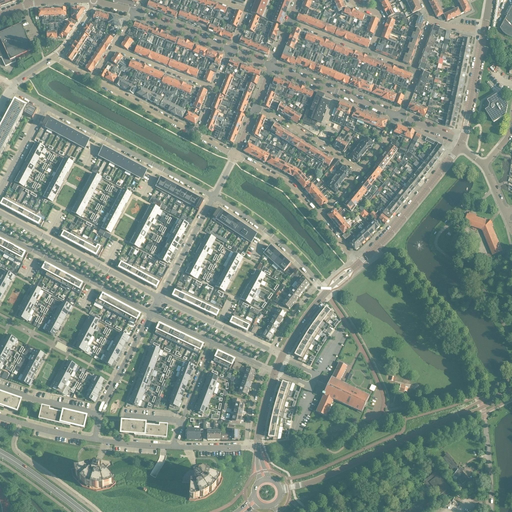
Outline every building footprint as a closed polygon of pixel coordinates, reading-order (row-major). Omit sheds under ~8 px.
[(155,0),(149,0),(148,3),(147,4),(146,6),(147,7),(151,9),(155,1),(155,0)] [(159,4),(156,11),(161,13),(166,0),(163,0),(162,5),(159,4)] [(202,0),(197,0),(194,9),(195,9),(197,10),(198,11),(199,9),(197,8),(198,3),(201,4),(202,0)] [(256,0),(251,13),(263,18),(263,17),(262,17),(263,13),(265,14),(266,10),(264,10),(266,6),(267,7),(269,3),(267,3),(268,0),(278,0),(280,1),(279,4),(275,3),(275,4),(278,6),(277,9),(273,8),(272,10),(276,11),(275,15),(271,13),(270,15),(274,17),(272,21),(281,25),(290,0),(256,0)] [(394,0),(388,0),(381,4),(383,8),(383,9),(389,5),(388,3),(394,0)] [(213,1),(210,8),(208,15),(211,16),(212,14),(211,14),(213,9),(215,10),(218,3),(213,1)] [(345,7),(343,2),(336,6),(338,12),(341,11),(344,9),(343,8),(345,7)] [(169,8),(166,15),(171,17),(176,4),(174,3),(171,9),(169,8)] [(421,9),(418,4),(410,8),(412,13),(421,9)] [(300,13),(299,13),(296,20),(301,22),(307,8),(302,6),(301,9),(302,9),(300,13)] [(181,10),(178,17),(183,19),(187,8),(185,7),(184,11),(181,10)] [(232,9),(228,7),(226,12),(228,13),(233,15),(240,18),(242,13),(235,10),(235,12),(231,11),(232,9)] [(511,7),(501,29),(502,31),(505,34),(508,36),(511,37),(511,7)] [(72,18),(70,20),(74,23),(76,23),(77,21),(85,9),(84,8),(80,8),(74,8),(71,8),(71,17),(72,18)] [(350,10),(346,8),(344,12),(343,11),(342,12),(341,15),(347,17),(348,16),(350,10)] [(44,9),(35,9),(35,15),(39,15),(39,16),(42,16),(42,20),(44,20),(44,9)] [(193,15),(190,14),(188,21),(192,23),(197,10),(195,9),(194,10),(195,11),(193,15)] [(348,22),(347,22),(346,21),(345,23),(347,24),(350,25),(355,11),(351,9),(350,10),(348,16),(350,17),(348,22)] [(394,13),(393,9),(392,10),(385,13),(386,13),(388,17),(391,16),(392,17),(393,17),(394,16),(398,16),(398,13),(394,13)] [(93,22),(90,20),(88,23),(94,27),(95,29),(97,24),(100,12),(96,10),(95,14),(94,13),(93,18),(95,19),(94,23),(93,22)] [(440,10),(434,13),(437,17),(438,17),(439,19),(441,20),(443,15),(440,10)] [(311,18),(309,17),(306,24),(310,26),(316,12),(314,11),(311,18)] [(355,11),(350,25),(352,26),(354,19),(357,20),(360,13),(355,11)] [(105,13),(100,12),(97,24),(101,25),(105,13)] [(319,13),(316,12),(310,26),(315,28),(318,20),(315,19),(316,16),(317,16),(319,13)] [(412,20),(411,23),(423,27),(425,22),(423,21),(424,18),(423,18),(419,12),(414,14),(416,17),(418,16),(419,16),(417,22),(412,20)] [(105,13),(101,25),(100,30),(105,32),(106,27),(104,26),(105,21),(107,22),(110,14),(105,13)] [(360,21),(358,26),(356,25),(355,27),(359,29),(360,26),(360,25),(361,25),(361,24),(363,19),(365,15),(360,13),(357,20),(360,21)] [(448,13),(443,15),(441,20),(444,21),(446,20),(447,21),(451,19),(448,13)] [(111,15),(108,23),(115,25),(117,17),(115,16),(114,15),(112,14),(111,15)] [(203,18),(200,17),(197,24),(202,26),(206,15),(204,14),(203,18)] [(334,19),(336,20),(343,23),(344,20),(341,19),(339,17),(340,16),(339,14),(339,15),(338,15),(334,19)] [(212,17),(206,15),(202,26),(207,28),(209,21),(210,21),(212,17)] [(265,20),(252,15),(250,20),(257,23),(258,20),(261,21),(260,24),(263,25),(265,20)] [(365,15),(363,19),(377,25),(379,20),(372,17),(370,20),(366,18),(367,15),(365,15)] [(325,16),(324,18),(320,29),(321,30),(324,31),(327,24),(325,23),(326,19),(329,20),(330,17),(325,16)] [(119,17),(117,17),(115,25),(121,28),(121,27),(123,22),(124,20),(124,19),(123,19),(123,17),(121,17),(119,17)] [(318,20),(315,28),(320,29),(324,18),(322,17),(320,21),(318,20)] [(330,25),(327,24),(324,31),(327,32),(329,33),(334,19),(332,18),(330,25)] [(213,33),(218,20),(216,19),(214,22),(213,25),(210,24),(207,31),(213,33)] [(377,25),(363,19),(361,24),(363,25),(364,22),(368,24),(367,27),(375,30),(377,25)] [(63,21),(61,22),(60,22),(72,30),(75,25),(73,24),(74,23),(70,20),(69,22),(68,21),(66,23),(63,21)] [(257,23),(250,20),(248,25),(262,30),(263,26),(261,25),(261,26),(256,25),(257,23)] [(135,30),(133,33),(129,32),(128,35),(135,37),(136,35),(137,33),(137,31),(140,23),(136,21),(134,22),(133,25),(134,25),(132,29),(135,30)] [(266,21),(264,25),(268,27),(278,31),(280,26),(273,23),(272,26),(266,24),(267,21),(266,21)] [(57,23),(56,24),(57,26),(58,27),(60,25),(64,27),(62,29),(69,34),(72,30),(60,22),(59,23),(57,23)] [(88,23),(85,27),(97,35),(97,36),(98,35),(99,33),(100,32),(98,30),(96,32),(92,30),(94,27),(88,23)] [(338,28),(335,35),(340,37),(345,23),(343,23),(340,29),(338,28)] [(393,26),(386,23),(384,28),(402,34),(402,35),(404,36),(404,34),(406,35),(407,34),(403,32),(403,33),(392,29),(393,26)] [(423,27),(411,23),(410,23),(409,25),(417,28),(416,31),(421,33),(423,27)] [(0,57),(1,57),(5,66),(16,62),(15,59),(33,50),(21,24),(10,29),(8,26),(0,29),(0,57)] [(223,29),(220,28),(217,35),(222,37),(225,30),(227,25),(225,24),(223,29)] [(114,27),(113,31),(111,36),(114,38),(121,28),(115,25),(114,27)] [(145,25),(140,38),(142,39),(144,33),(147,34),(150,27),(145,25)] [(227,31),(225,30),(222,37),(227,39),(229,32),(230,31),(232,27),(228,25),(227,27),(229,27),(227,31)] [(248,25),(247,30),(254,32),(255,30),(259,32),(258,35),(259,35),(259,34),(259,35),(259,34),(261,32),(262,30),(248,25)] [(263,25),(263,26),(262,30),(269,33),(276,36),(278,31),(268,27),(264,25),(263,25)] [(432,25),(430,31),(441,34),(444,35),(445,33),(439,31),(440,28),(432,25)] [(349,33),(347,32),(344,39),(347,40),(349,41),(354,27),(352,26),(349,33)] [(97,35),(85,27),(82,32),(88,36),(90,33),(93,36),(92,38),(94,39),(95,37),(97,35)] [(355,27),(354,27),(349,41),(353,43),(356,36),(354,35),(356,30),(358,31),(359,29),(355,27)] [(154,28),(149,42),(149,43),(151,44),(154,37),(156,38),(159,30),(154,28)] [(293,28),(291,32),(304,38),(305,36),(299,33),(300,30),(293,28)] [(402,34),(384,28),(382,32),(390,35),(391,33),(401,37),(402,35),(402,34)] [(62,29),(59,35),(62,38),(63,36),(66,38),(69,34),(62,29)] [(359,29),(358,31),(356,36),(353,43),(358,45),(361,38),(358,36),(360,31),(363,32),(364,31),(359,29)] [(244,38),(242,37),(239,44),(244,46),(249,32),(244,30),(243,33),(245,34),(244,38)] [(262,30),(261,32),(268,35),(267,38),(274,40),(276,36),(269,33),(262,30)] [(361,38),(358,45),(363,46),(368,33),(364,31),(363,32),(366,33),(363,38),(361,38)] [(441,34),(430,31),(429,36),(437,39),(438,36),(443,38),(444,35),(441,34)] [(93,40),(82,32),(79,37),(86,41),(87,39),(92,42),(93,40)] [(164,32),(158,47),(160,48),(163,40),(165,41),(168,34),(164,32)] [(394,42),(397,44),(398,44),(399,42),(389,38),(390,35),(382,32),(381,37),(394,42)] [(99,33),(98,35),(110,43),(113,39),(107,35),(105,37),(99,33)] [(368,33),(363,46),(368,48),(370,41),(368,40),(370,35),(372,37),(373,34),(368,33)] [(168,34),(165,41),(168,42),(166,47),(165,46),(164,49),(166,50),(167,51),(173,36),(168,34)] [(251,40),(248,47),(253,49),(259,35),(258,35),(257,34),(254,41),(251,40)] [(259,34),(259,35),(253,49),(258,51),(261,44),(258,43),(261,35),(259,34),(259,35),(259,34)] [(409,34),(408,37),(411,38),(410,41),(417,43),(419,38),(409,34)] [(98,35),(97,36),(95,39),(97,41),(99,38),(103,41),(101,43),(108,47),(109,45),(110,43),(98,35)] [(128,35),(124,41),(133,48),(134,48),(136,49),(137,47),(134,46),(131,44),(135,38),(128,35)] [(317,37),(312,35),(306,49),(311,51),(312,49),(309,48),(311,43),(314,44),(317,37)] [(178,38),(173,36),(167,51),(168,51),(169,51),(172,44),(175,45),(178,38)] [(437,39),(429,36),(427,41),(435,44),(437,45),(438,42),(436,42),(437,39)] [(86,41),(79,37),(76,41),(83,45),(86,41)] [(297,40),(289,37),(288,40),(288,42),(302,48),(302,47),(302,45),(296,43),(297,40)] [(313,50),(313,52),(315,53),(316,53),(321,39),(317,37),(314,44),(316,45),(314,51),(313,50)] [(184,40),(180,38),(176,48),(175,48),(173,52),(176,54),(178,49),(179,47),(182,48),(185,40),(184,40)] [(263,45),(261,44),(258,51),(263,53),(266,45),(268,39),(266,38),(263,45)] [(137,47),(136,49),(134,53),(139,55),(142,48),(139,47),(141,42),(144,43),(144,41),(140,39),(138,43),(137,47)] [(266,45),(263,53),(267,55),(269,54),(270,52),(269,51),(270,47),(271,48),(274,41),(268,39),(266,45)] [(323,39),(321,39),(316,53),(320,55),(321,53),(319,51),(321,47),(323,48),(326,41),(323,39)] [(380,47),(377,46),(375,51),(380,53),(385,43),(386,41),(383,40),(380,47)] [(83,45),(76,41),(73,45),(80,49),(81,47),(83,48),(84,46),(83,45)] [(124,41),(121,46),(127,50),(129,47),(132,49),(133,50),(134,48),(133,48),(124,41)] [(324,54),(321,53),(320,55),(321,55),(323,56),(325,57),(331,42),(329,42),(326,41),(323,48),(326,49),(324,54)] [(108,47),(101,43),(99,46),(93,42),(92,43),(105,52),(106,50),(108,47)] [(142,48),(139,55),(144,57),(149,43),(147,42),(144,49),(142,48)] [(190,42),(189,42),(184,57),(186,57),(189,50),(191,52),(194,44),(190,42)] [(331,42),(325,57),(328,58),(331,59),(332,57),(328,55),(330,50),(333,52),(335,44),(331,42)] [(388,50),(386,55),(391,58),(397,44),(394,42),(390,52),(388,50)] [(105,52),(92,43),(89,48),(92,49),(93,47),(97,49),(96,51),(102,56),(105,52)] [(416,48),(400,43),(399,44),(400,46),(407,49),(406,51),(407,52),(409,52),(414,54),(416,48)] [(188,58),(187,60),(188,60),(189,61),(189,59),(192,60),(194,54),(198,55),(202,47),(196,45),(194,44),(191,52),(189,59),(188,58)] [(73,45),(71,49),(77,53),(79,54),(80,52),(79,51),(80,49),(73,45)] [(154,53),(151,52),(148,59),(151,60),(153,61),(158,47),(156,46),(154,45),(153,48),(155,49),(154,53)] [(332,57),(331,59),(333,60),(336,61),(341,46),(336,45),(334,52),(336,53),(334,58),(332,57)] [(346,48),(341,46),(336,61),(340,62),(340,63),(341,60),(339,59),(340,55),(343,56),(346,48)] [(160,48),(158,47),(153,61),(157,62),(160,56),(158,54),(159,50),(162,51),(163,49),(160,48)] [(207,49),(202,47),(198,55),(204,58),(207,49)] [(293,50),(286,47),(281,59),(281,60),(281,61),(284,62),(290,64),(292,57),(295,50),(293,50)] [(300,52),(299,52),(295,64),(297,65),(299,66),(299,65),(300,66),(302,58),(300,57),(304,48),(302,47),(302,48),(301,49),(300,52)] [(430,48),(425,47),(423,52),(431,55),(433,56),(434,56),(436,56),(437,54),(431,52),(432,49),(430,48)] [(71,49),(68,53),(75,57),(77,53),(71,49)] [(302,58),(300,66),(302,67),(304,67),(311,51),(306,49),(305,52),(307,52),(307,53),(305,59),(302,58)] [(88,50),(87,52),(99,60),(102,56),(96,51),(94,54),(88,50)] [(163,57),(160,56),(157,62),(162,64),(168,51),(167,51),(166,50),(163,57)] [(203,64),(202,66),(201,68),(204,69),(208,58),(210,59),(213,52),(208,50),(204,60),(203,64)] [(350,50),(345,64),(347,65),(350,58),(352,59),(355,52),(352,51),(350,50)] [(169,51),(168,51),(162,64),(167,66),(170,59),(167,58),(169,54),(172,56),(173,53),(169,52),(169,51)] [(295,58),(292,57),(290,64),(294,66),(295,64),(299,52),(297,51),(295,58)] [(311,51),(304,67),(306,68),(307,69),(308,69),(309,69),(312,62),(309,61),(313,52),(311,51)] [(457,52),(451,51),(451,53),(460,55),(459,58),(468,59),(469,54),(457,52)] [(87,52),(86,53),(85,54),(86,55),(87,54),(92,58),(90,60),(97,64),(98,62),(98,61),(99,60),(87,52)] [(213,52),(210,59),(210,60),(213,61),(211,66),(210,66),(209,69),(216,72),(211,70),(218,54),(213,52)] [(75,57),(68,53),(65,57),(77,65),(80,61),(77,59),(76,61),(73,59),(75,57)] [(116,53),(113,57),(128,67),(129,65),(121,59),(123,57),(116,53)] [(314,63),(312,62),(309,69),(309,70),(311,71),(311,70),(312,70),(314,71),(318,60),(319,60),(321,55),(320,55),(316,53),(315,53),(315,54),(318,55),(314,63)] [(176,54),(173,61),(171,60),(168,67),(173,68),(178,54),(176,54)] [(223,56),(218,54),(211,70),(216,72),(223,56)] [(360,54),(354,68),(356,69),(359,62),(362,63),(365,56),(360,54)] [(412,59),(399,55),(398,57),(401,58),(401,57),(403,58),(402,59),(403,60),(402,62),(410,65),(412,59)] [(83,57),(83,59),(81,60),(94,68),(95,67),(97,64),(90,60),(88,62),(84,60),(86,57),(84,56),(83,57)] [(180,63),(177,70),(182,72),(186,62),(187,60),(188,58),(186,57),(184,57),(183,56),(182,59),(184,60),(183,64),(180,63)] [(365,56),(362,63),(364,64),(363,67),(360,66),(359,70),(364,72),(369,57),(367,57),(365,56)] [(113,57),(110,61),(117,66),(118,63),(125,67),(125,68),(125,70),(127,71),(128,67),(113,57)] [(374,59),(369,57),(364,72),(366,73),(367,71),(366,70),(368,66),(371,67),(374,59)] [(421,57),(419,62),(429,66),(430,66),(436,68),(437,66),(429,64),(430,63),(425,62),(426,59),(421,57)] [(322,66),(319,74),(320,74),(321,75),(322,75),(323,75),(324,75),(331,59),(328,58),(325,67),(322,66)] [(229,70),(226,69),(225,73),(230,75),(235,61),(233,60),(233,59),(231,59),(230,59),(228,66),(230,67),(229,70)] [(331,59),(324,75),(326,76),(327,77),(328,77),(329,77),(332,70),(329,69),(333,60),(331,59)] [(374,59),(371,67),(373,68),(371,73),(369,71),(368,73),(373,75),(378,61),(374,59)] [(94,68),(81,60),(79,64),(82,67),(83,64),(86,66),(85,68),(91,73),(94,68)] [(127,71),(125,70),(124,72),(126,73),(126,72),(128,73),(130,69),(133,70),(136,62),(131,60),(129,65),(128,67),(127,71)] [(237,62),(235,61),(230,75),(235,77),(237,74),(233,73),(234,69),(237,70),(240,63),(239,63),(239,62),(238,61),(237,62)] [(383,63),(378,61),(373,75),(378,77),(379,74),(376,73),(378,69),(380,70),(383,63)] [(452,61),(450,61),(450,63),(458,65),(457,67),(466,69),(467,64),(452,61)] [(105,71),(103,69),(99,76),(104,79),(108,72),(112,64),(108,62),(106,65),(108,66),(107,68),(105,71)] [(196,64),(195,66),(191,76),(192,76),(196,78),(198,73),(199,71),(196,70),(199,64),(202,66),(203,64),(200,63),(197,62),(196,64)] [(338,68),(333,79),(338,81),(341,74),(338,73),(342,63),(340,63),(340,62),(338,68)] [(429,66),(419,62),(417,68),(423,70),(424,71),(425,68),(429,69),(435,71),(436,68),(430,66),(429,66)] [(238,70),(237,74),(235,77),(241,79),(247,65),(242,63),(239,70),(238,70)] [(380,75),(379,74),(378,77),(383,79),(389,65),(384,63),(381,71),(384,72),(382,77),(380,76),(380,75)] [(136,75),(135,78),(138,80),(139,81),(140,78),(138,77),(139,73),(142,74),(145,66),(142,65),(140,64),(136,75)] [(189,67),(187,74),(191,76),(195,66),(193,65),(192,68),(189,67)] [(247,65),(241,79),(244,80),(246,73),(249,74),(252,67),(247,65)] [(341,74),(338,81),(340,82),(343,83),(345,76),(343,75),(346,66),(344,65),(341,74)] [(389,65),(383,79),(385,80),(388,73),(391,75),(394,67),(391,66),(389,65)] [(110,73),(108,72),(104,79),(109,81),(116,67),(114,66),(110,73)] [(140,78),(139,81),(140,81),(142,81),(144,82),(150,68),(148,67),(145,66),(142,74),(145,75),(143,79),(140,78)] [(116,67),(109,81),(113,84),(117,77),(114,75),(118,68),(116,67)] [(348,77),(345,76),(343,83),(345,84),(347,85),(354,69),(349,67),(348,69),(351,70),(348,77)] [(391,81),(389,80),(388,81),(393,83),(398,69),(396,68),(394,67),(391,75),(393,76),(391,81)] [(150,68),(144,82),(145,82),(148,84),(149,84),(150,82),(147,81),(149,76),(151,77),(154,70),(150,68)] [(334,71),(332,70),(329,77),(330,78),(331,78),(333,79),(338,68),(335,68),(334,71)] [(262,71),(256,69),(251,83),(256,85),(262,71)] [(403,71),(398,69),(393,83),(397,85),(398,82),(396,81),(397,77),(400,78),(403,71)] [(150,82),(149,84),(150,85),(153,86),(159,72),(154,70),(151,77),(154,78),(152,83),(150,82)] [(199,70),(199,71),(198,73),(212,78),(214,73),(207,71),(205,73),(200,71),(201,70),(199,70)] [(449,71),(446,70),(445,72),(456,75),(455,77),(464,79),(465,74),(453,72),(449,71)] [(359,74),(354,87),(357,88),(357,89),(358,89),(359,89),(363,81),(359,80),(362,72),(360,71),(359,74)] [(423,71),(422,71),(420,77),(428,80),(433,81),(434,78),(429,77),(430,74),(423,71)] [(126,73),(124,72),(121,78),(119,77),(115,85),(119,87),(126,74),(126,73)] [(159,72),(153,86),(155,87),(157,88),(158,88),(159,87),(156,86),(157,83),(158,80),(161,81),(164,74),(159,72)] [(212,78),(198,73),(196,78),(198,78),(199,76),(204,77),(203,80),(210,83),(212,78)] [(352,77),(348,85),(349,85),(349,86),(351,86),(354,87),(359,74),(357,73),(355,79),(352,77)] [(412,75),(408,73),(402,87),(407,89),(408,86),(405,85),(407,81),(410,82),(412,75)] [(126,74),(119,87),(123,89),(127,82),(125,80),(128,75),(126,74)] [(233,77),(226,74),(224,79),(231,82),(234,83),(238,84),(239,82),(232,79),(233,77)] [(162,88),(159,87),(158,88),(159,89),(161,90),(163,91),(164,91),(165,88),(169,78),(164,76),(161,83),(164,85),(162,88)] [(277,85),(280,78),(274,76),(268,91),(274,94),(277,85)] [(371,76),(368,83),(365,91),(368,92),(369,93),(370,92),(371,93),(374,85),(371,84),(374,77),(371,76)] [(127,82),(123,89),(127,91),(135,78),(133,77),(130,83),(127,82)] [(428,80),(420,77),(418,82),(425,85),(426,82),(429,83),(429,82),(433,83),(433,81),(428,80)] [(135,78),(127,91),(133,94),(137,87),(133,85),(135,82),(137,83),(138,80),(135,78)] [(165,88),(164,91),(167,92),(168,93),(169,91),(166,90),(168,86),(171,87),(173,80),(169,78),(165,88)] [(277,85),(280,86),(276,95),(279,95),(279,94),(284,80),(280,78),(277,85)] [(382,83),(377,95),(380,96),(380,98),(382,98),(385,90),(382,89),(385,80),(383,79),(382,83)] [(172,92),(169,91),(168,93),(172,95),(173,95),(178,82),(173,80),(171,87),(173,88),(172,92)] [(241,80),(240,85),(252,90),(254,85),(247,83),(246,85),(242,83),(243,81),(241,80)] [(284,80),(279,94),(284,96),(285,93),(282,92),(284,88),(287,89),(289,82),(284,80)] [(451,82),(447,80),(446,84),(454,85),(453,87),(462,89),(463,84),(451,82)] [(368,83),(363,81),(359,89),(362,90),(363,90),(365,91),(368,83)] [(140,87),(136,94),(141,96),(148,84),(145,82),(144,84),(145,85),(143,88),(140,87)] [(178,82),(173,95),(174,96),(175,96),(176,93),(177,90),(180,91),(183,83),(180,82),(178,82)] [(377,95),(382,83),(380,82),(378,87),(375,86),(372,93),(373,94),(374,95),(375,94),(377,95)] [(418,82),(416,87),(424,90),(426,91),(429,92),(431,93),(432,90),(425,87),(425,85),(418,82)] [(149,84),(148,84),(141,96),(143,97),(142,97),(145,99),(149,92),(146,90),(150,85),(149,84)] [(223,84),(221,89),(234,94),(235,92),(229,89),(230,87),(223,84)] [(300,86),(295,84),(290,98),(292,99),(294,92),(297,93),(300,86)] [(187,85),(182,99),(185,101),(186,101),(187,99),(188,97),(185,96),(186,94),(189,95),(190,92),(191,90),(192,88),(192,87),(187,85)] [(252,90),(240,85),(238,90),(240,91),(241,88),(245,90),(244,92),(250,95),(252,90)] [(192,88),(191,90),(205,96),(207,91),(200,88),(199,91),(195,89),(196,86),(194,86),(193,88),(192,88)] [(300,86),(297,93),(299,94),(296,102),(299,103),(302,95),(301,95),(304,88),(300,86)] [(401,86),(394,103),(400,106),(404,96),(400,95),(402,90),(406,91),(407,89),(402,87),(401,86)] [(149,92),(145,99),(148,100),(150,101),(153,94),(157,88),(155,87),(151,93),(149,92)] [(416,87),(414,92),(419,94),(422,96),(423,93),(425,93),(426,92),(428,93),(429,92),(426,91),(424,90),(416,87)] [(153,94),(150,101),(154,103),(161,90),(159,89),(156,95),(153,94)] [(221,89),(219,93),(226,96),(227,94),(232,96),(231,97),(233,98),(233,97),(234,94),(221,89)] [(161,90),(154,103),(159,106),(162,99),(160,97),(163,91),(161,90)] [(205,96),(191,90),(190,92),(197,95),(196,97),(203,100),(204,97),(205,96)] [(309,90),(304,104),(309,106),(309,104),(307,103),(308,98),(311,99),(314,92),(309,90)] [(385,90),(382,98),(383,99),(384,100),(385,99),(388,100),(391,93),(391,92),(385,90)] [(274,94),(268,91),(266,96),(273,99),(276,101),(276,100),(281,102),(282,100),(274,97),(275,94),(274,94)] [(168,93),(167,92),(165,95),(168,96),(166,101),(163,100),(160,106),(164,109),(172,95),(168,93)] [(308,107),(302,122),(314,127),(316,121),(321,123),(329,103),(323,100),(323,99),(322,99),(324,95),(318,93),(313,104),(311,103),(309,107),(308,107)] [(391,93),(388,100),(388,101),(388,100),(390,101),(391,102),(392,102),(393,102),(396,95),(391,93)] [(500,93),(488,101),(490,103),(488,104),(488,107),(489,109),(486,111),(494,122),(506,115),(508,105),(500,93)] [(224,96),(217,94),(215,98),(222,101),(230,105),(231,102),(222,99),(224,96)] [(234,94),(233,97),(234,97),(234,96),(241,99),(240,102),(247,104),(249,100),(234,94)] [(172,95),(164,109),(169,111),(172,104),(170,103),(174,96),(173,95),(172,95)] [(189,95),(188,97),(187,99),(201,105),(203,100),(196,97),(195,100),(190,98),(191,96),(189,95)] [(266,96),(264,101),(278,106),(279,104),(272,102),(273,99),(266,96)] [(176,97),(172,104),(169,111),(170,112),(173,114),(177,106),(174,105),(178,98),(176,97)] [(222,101),(215,98),(213,103),(220,106),(221,104),(227,106),(229,107),(230,105),(222,101)] [(179,108),(177,106),(173,114),(176,115),(177,116),(185,101),(182,99),(181,101),(182,102),(179,108)] [(201,105),(187,99),(186,101),(188,102),(193,104),(192,107),(199,110),(201,105)] [(28,105),(27,106),(15,100),(13,102),(11,107),(12,107),(11,110),(10,109),(7,113),(9,114),(8,116),(6,115),(4,120),(6,120),(4,123),(3,122),(0,126),(2,127),(1,129),(0,128),(0,152),(2,150),(21,112),(32,118),(37,110),(28,105)] [(186,101),(185,101),(177,116),(178,116),(182,118),(186,111),(183,110),(186,104),(187,104),(188,102),(186,101)] [(278,106),(264,101),(262,106),(269,108),(270,106),(275,108),(274,110),(276,111),(278,106)] [(416,103),(411,101),(407,109),(410,110),(410,111),(412,112),(413,112),(416,103)] [(340,102),(335,115),(334,115),(332,121),(339,124),(346,104),(340,102)] [(220,106),(213,103),(211,108),(218,111),(219,108),(225,110),(227,112),(228,109),(225,108),(220,106)] [(245,109),(232,103),(231,106),(237,108),(236,111),(243,114),(245,109)] [(287,106),(286,105),(283,104),(283,105),(281,103),(277,112),(282,114),(287,106)] [(416,103),(413,112),(414,113),(415,114),(416,113),(418,114),(422,105),(416,103)] [(347,104),(346,104),(339,124),(344,127),(346,128),(348,123),(345,121),(348,115),(349,115),(352,107),(352,106),(352,107),(346,104),(347,104)] [(422,105),(418,114),(419,115),(420,115),(424,117),(428,108),(422,105)] [(287,106),(282,114),(284,115),(287,117),(292,109),(289,107),(287,106)] [(361,110),(355,108),(352,118),(358,120),(362,110),(361,110)] [(295,111),(292,109),(287,117),(292,120),(297,112),(295,111)] [(445,111),(439,109),(438,112),(448,114),(447,116),(456,118),(457,113),(445,111)] [(219,113),(212,110),(210,115),(224,120),(225,118),(218,115),(219,113)] [(362,110),(358,120),(357,122),(363,124),(364,122),(367,113),(362,110)] [(188,112),(184,119),(189,122),(193,115),(188,112)] [(228,112),(227,114),(243,120),(245,115),(238,113),(237,115),(228,112)] [(300,114),(297,112),(292,120),(293,120),(293,121),(297,124),(301,116),(300,115),(300,114)] [(367,113),(364,122),(370,125),(373,116),(372,115),(371,114),(370,115),(367,113)] [(243,120),(227,114),(227,116),(235,119),(234,122),(241,125),(243,120)] [(199,117),(193,115),(189,122),(195,125),(196,122),(197,121),(199,117)] [(224,120),(210,115),(209,119),(215,122),(216,120),(222,122),(221,124),(222,125),(223,123),(224,121),(224,120)] [(259,115),(257,120),(271,125),(272,123),(265,120),(266,118),(259,115)] [(374,116),(373,116),(370,125),(376,127),(380,117),(379,117),(378,118),(377,117),(376,116),(375,116),(374,116)] [(42,126),(47,129),(52,121),(50,120),(50,119),(47,117),(42,126)] [(380,117),(376,127),(376,128),(383,131),(386,124),(385,124),(387,121),(386,120),(380,118),(380,117)] [(215,122),(209,119),(207,124),(220,129),(221,128),(214,125),(215,122)] [(271,125),(257,120),(255,124),(262,127),(263,125),(269,127),(268,129),(270,130),(272,126),(271,125)] [(52,121),(47,129),(53,131),(57,123),(54,121),(54,122),(52,121)] [(233,125),(224,121),(223,123),(239,129),(241,125),(234,122),(233,125)] [(274,121),(272,126),(270,130),(271,131),(270,131),(272,132),(271,134),(275,136),(280,128),(281,126),(275,123),(276,122),(274,121)] [(57,123),(53,131),(58,134),(62,126),(59,124),(57,123)] [(222,125),(222,127),(223,127),(225,128),(225,127),(231,129),(230,131),(237,134),(239,129),(223,123),(222,125)] [(255,124),(253,129),(267,135),(268,135),(269,133),(261,130),(262,127),(255,124)] [(393,132),(393,135),(398,137),(399,135),(402,127),(397,124),(393,132)] [(62,126),(58,134),(63,137),(65,134),(68,129),(64,127),(62,126),(63,126),(62,126)] [(402,127),(399,135),(403,136),(400,142),(403,143),(405,137),(408,129),(403,127),(402,127)] [(222,128),(221,131),(220,133),(235,139),(237,134),(230,131),(229,134),(223,131),(224,129),(222,128)] [(275,136),(273,139),(275,140),(277,136),(281,138),(285,131),(284,131),(284,130),(283,129),(282,129),(280,128),(275,136)] [(65,134),(63,137),(68,140),(71,134),(73,131),(70,130),(69,130),(68,129),(65,134)] [(414,131),(408,129),(405,137),(411,139),(414,131)] [(71,134),(68,140),(74,143),(78,134),(75,132),(75,133),(73,132),(73,131),(71,134)] [(285,131),(281,138),(283,140),(282,142),(284,144),(290,134),(288,133),(288,132),(286,131),(285,131)] [(220,133),(218,138),(221,139),(222,136),(228,138),(227,141),(233,143),(235,139),(220,133)] [(341,140),(337,138),(333,145),(334,146),(334,147),(335,147),(336,147),(338,148),(343,142),(347,134),(345,133),(341,140)] [(74,143),(79,145),(83,137),(80,135),(80,136),(78,135),(78,134),(74,143)] [(290,134),(284,144),(281,149),(283,150),(288,143),(291,144),(295,138),(295,137),(294,136),(293,136),(292,136),(290,134)] [(360,141),(357,138),(354,136),(353,138),(354,139),(360,144),(357,147),(365,153),(367,150),(366,149),(368,147),(362,143),(360,141)] [(83,137),(79,145),(84,148),(89,140),(85,138),(83,137),(84,137),(83,137)] [(343,142),(338,148),(339,149),(339,150),(340,151),(341,150),(342,151),(342,152),(343,152),(352,138),(349,137),(345,143),(343,142)] [(430,139),(427,137),(425,140),(433,145),(434,144),(435,144),(437,146),(435,148),(443,153),(446,149),(436,142),(430,139)] [(291,144),(294,146),(292,150),(291,150),(289,153),(292,155),(296,148),(300,141),(298,139),(297,138),(296,138),(295,138),(291,144)] [(366,138),(362,143),(368,147),(369,147),(370,148),(371,146),(372,146),(373,145),(373,144),(373,143),(366,138)] [(257,139),(256,142),(255,144),(249,154),(254,157),(259,149),(256,148),(259,140),(257,139)] [(16,146),(15,146),(13,150),(16,152),(21,142),(18,140),(16,146)] [(302,142),(301,141),(297,148),(300,150),(298,153),(300,155),(301,153),(306,144),(304,143),(304,142),(303,141),(302,142)] [(36,143),(33,148),(42,152),(44,148),(36,143)] [(248,143),(244,151),(249,154),(255,144),(253,143),(252,145),(248,143)] [(262,151),(259,149),(254,157),(260,160),(265,149),(268,145),(265,144),(262,151)] [(306,144),(301,153),(304,155),(305,154),(307,155),(312,148),(311,147),(311,146),(310,146),(309,146),(307,145),(308,144),(307,144),(306,144)] [(391,145),(387,150),(394,155),(397,150),(391,145)] [(348,146),(347,147),(347,148),(359,157),(361,155),(362,156),(365,153),(357,147),(354,150),(348,146)] [(430,147),(429,149),(430,150),(439,157),(443,153),(435,148),(434,150),(430,147)] [(42,152),(33,148),(31,153),(39,157),(42,152)] [(99,156),(105,159),(109,151),(107,150),(104,148),(99,156)] [(312,148),(307,155),(312,158),(317,151),(314,149),(314,148),(313,148),(312,148)] [(347,148),(344,152),(344,153),(349,157),(354,161),(357,163),(358,161),(359,161),(360,159),(360,158),(359,158),(359,157),(347,148)] [(268,150),(265,149),(260,160),(265,163),(269,155),(266,153),(268,150)] [(430,150),(429,149),(427,151),(431,154),(429,156),(436,161),(439,157),(430,150)] [(279,153),(277,155),(272,165),(277,168),(281,161),(278,159),(282,152),(280,150),(279,153)] [(394,155),(387,150),(383,155),(390,160),(394,155)] [(80,151),(76,159),(82,162),(86,153),(80,151)] [(109,151),(105,159),(110,162),(115,154),(114,154),(112,153),(113,153),(109,151)] [(317,151),(312,158),(309,163),(311,165),(315,159),(317,161),(322,154),(321,154),(321,153),(320,152),(319,152),(317,151)] [(39,157),(31,153),(28,157),(37,162),(39,157)] [(271,155),(267,162),(272,165),(277,155),(275,154),(274,155),(272,153),(271,155)] [(422,154),(421,155),(433,165),(436,161),(429,156),(428,158),(422,153),(422,154)] [(110,162),(115,165),(120,156),(119,157),(118,156),(118,155),(115,154),(110,162)] [(317,161),(320,163),(317,168),(319,170),(322,165),(323,164),(327,157),(325,156),(324,155),(324,154),(323,154),(322,154),(317,161)] [(421,155),(420,155),(420,154),(418,156),(422,158),(421,159),(425,161),(423,163),(430,169),(433,165),(421,155)] [(390,160),(383,155),(379,160),(386,165),(390,160)] [(115,165),(121,168),(125,159),(125,160),(123,159),(123,158),(120,156),(115,165)] [(290,156),(287,161),(282,171),(287,173),(291,166),(291,165),(288,164),(292,157),(290,156)] [(328,156),(327,157),(323,164),(322,165),(326,167),(327,165),(328,166),(333,159),(328,156)] [(37,162),(28,157),(26,162),(34,167),(37,162)] [(64,159),(62,163),(70,168),(73,163),(64,159)] [(125,159),(121,168),(126,170),(130,162),(128,161),(125,159)] [(281,160),(281,161),(277,168),(282,171),(287,161),(285,160),(284,161),(281,160)] [(386,165),(379,160),(375,165),(382,170),(386,165)] [(300,161),(298,166),(292,176),(294,177),(296,180),(304,174),(301,171),(302,170),(301,170),(299,169),(301,165),(304,166),(306,167),(307,165),(306,163),(303,162),(300,161)] [(416,161),(414,163),(427,173),(430,169),(423,163),(422,166),(416,161)] [(34,167),(26,162),(23,167),(32,171),(34,167)] [(126,170),(131,173),(136,165),(135,165),(133,164),(134,164),(130,162),(126,170)] [(70,168),(62,163),(59,168),(68,172),(70,168)] [(427,173),(414,163),(413,164),(419,169),(417,171),(424,177),(427,173)] [(131,173),(136,176),(141,168),(139,167),(136,165),(131,173)] [(291,166),(287,173),(292,176),(298,166),(295,165),(294,168),(291,166)] [(345,166),(343,165),(342,167),(340,166),(338,169),(340,171),(347,176),(348,176),(349,175),(349,174),(350,171),(352,173),(352,172),(345,166)] [(372,170),(372,171),(378,176),(382,171),(375,166),(372,170)] [(32,171),(23,167),(21,172),(29,176),(32,171)] [(424,177),(417,171),(416,173),(408,167),(406,169),(407,169),(412,173),(421,181),(424,177)] [(65,177),(68,172),(59,168),(57,173),(65,177)] [(141,168),(136,176),(142,179),(146,171),(143,169),(142,169),(141,168)] [(412,173),(407,169),(405,171),(406,172),(412,177),(411,179),(418,184),(421,181),(412,173)] [(347,176),(340,171),(336,176),(342,182),(345,178),(344,178),(346,176),(347,176)] [(370,172),(367,175),(374,181),(376,178),(383,183),(384,181),(378,176),(372,171),(370,172)] [(18,176),(27,181),(29,176),(21,172),(18,176)] [(63,182),(65,177),(57,173),(54,177),(63,182)] [(313,173),(311,175),(300,184),(304,189),(310,183),(308,181),(310,179),(315,175),(313,173)] [(90,178),(99,183),(101,178),(97,176),(93,174),(90,178)] [(306,176),(304,174),(296,180),(300,184),(311,175),(309,174),(306,176)] [(342,182),(336,176),(334,175),(331,178),(333,180),(332,181),(337,186),(339,184),(340,185),(342,182)] [(374,181),(367,175),(365,178),(364,179),(365,180),(364,180),(370,185),(374,181)] [(24,186),(27,181),(18,176),(15,182),(24,186)] [(418,184),(411,179),(409,181),(403,176),(401,178),(406,181),(414,188),(418,184)] [(60,187),(63,182),(54,177),(52,182),(60,187)] [(88,183),(96,187),(99,183),(90,178),(88,183)] [(406,181),(401,178),(400,180),(404,183),(403,185),(405,187),(411,192),(414,188),(406,181)] [(156,189),(161,192),(167,182),(167,181),(166,182),(165,181),(165,180),(161,179),(156,189)] [(361,184),(360,185),(368,192),(372,187),(370,185),(364,180),(363,182),(362,182),(361,184)] [(309,194),(322,183),(320,181),(314,186),(312,183),(305,189),(309,194)] [(337,186),(332,181),(328,186),(336,193),(337,193),(336,193),(335,192),(339,188),(339,187),(337,186)] [(52,182),(49,187),(58,191),(60,187),(52,182)] [(161,192),(166,195),(172,184),(172,185),(170,184),(170,183),(167,182),(161,192)] [(322,183),(309,194),(313,198),(321,192),(319,189),(324,184),(323,182),(322,183)] [(403,188),(398,184),(395,182),(393,184),(396,186),(397,187),(408,196),(411,192),(405,187),(403,188)] [(96,187),(88,183),(85,188),(94,192),(96,187)] [(172,184),(166,195),(167,195),(167,194),(172,197),(177,187),(175,186),(172,184)] [(368,193),(360,186),(359,186),(358,186),(357,188),(358,189),(356,191),(362,196),(364,194),(365,196),(368,193)] [(396,186),(395,188),(393,190),(395,191),(396,192),(398,194),(405,200),(408,196),(397,187),(396,186)] [(55,196),(58,191),(49,187),(47,192),(55,196)] [(177,200),(182,190),(180,189),(181,189),(177,187),(172,197),(173,196),(178,198),(177,200)] [(91,197),(94,192),(85,188),(83,192),(91,197)] [(321,192),(313,198),(317,203),(324,197),(329,193),(331,191),(330,191),(331,190),(329,189),(328,190),(323,194),(321,192)] [(120,194),(129,199),(131,194),(123,190),(120,194)] [(177,200),(182,203),(188,193),(187,193),(186,192),(182,190),(177,200)] [(392,193),(388,190),(386,191),(388,192),(391,195),(402,204),(405,200),(398,194),(396,192),(394,194),(392,193)] [(362,196),(356,191),(355,192),(354,192),(351,195),(359,201),(362,196)] [(388,192),(386,191),(385,193),(394,200),(392,202),(399,208),(402,204),(391,195),(388,192)] [(52,202),(55,196),(47,192),(44,197),(52,202)] [(91,197),(83,192),(80,197),(88,202),(91,197)] [(183,201),(188,204),(193,196),(193,195),(193,196),(191,195),(191,194),(188,193),(182,203),(183,201)] [(129,199),(120,194),(118,199),(126,203),(129,199)] [(350,199),(348,200),(355,205),(359,201),(351,195),(349,198),(350,199)] [(193,208),(198,199),(196,198),(196,197),(193,196),(188,204),(193,207),(193,208)] [(6,208),(11,199),(5,197),(1,205),(6,208)] [(86,206),(88,202),(80,197),(77,202),(86,206)] [(324,197),(317,203),(321,208),(328,202),(324,197)] [(399,208),(392,202),(390,204),(382,197),(381,199),(382,201),(395,211),(399,208)] [(11,211),(16,202),(11,199),(6,208),(11,211)] [(115,204),(124,208),(126,203),(118,199),(115,204)] [(198,199),(193,208),(198,211),(204,201),(200,199),(200,200),(198,199)] [(342,203),(342,204),(352,211),(356,206),(355,205),(348,200),(347,199),(347,200),(346,200),(343,204),(342,203)] [(395,211),(382,201),(381,202),(387,208),(385,210),(392,215),(395,211)] [(21,205),(16,202),(11,211),(17,214),(21,205)] [(75,207),(83,211),(86,206),(77,202),(75,207)] [(113,209),(121,213),(124,208),(115,204),(113,209)] [(22,217),(27,208),(21,205),(17,214),(22,217)] [(148,210),(157,214),(159,209),(151,205),(148,210)] [(46,215),(51,218),(56,209),(50,206),(46,215)] [(80,217),(83,211),(75,207),(72,212),(80,217)] [(392,215),(385,210),(384,212),(378,207),(377,209),(379,211),(382,214),(383,214),(389,219),(392,215)] [(22,217),(27,219),(32,211),(27,208),(22,217)] [(217,223),(224,213),(224,212),(223,213),(221,211),(222,211),(219,208),(213,217),(218,220),(217,222),(217,223)] [(121,213),(113,209),(110,213),(118,218),(121,213)] [(335,210),(334,209),(327,215),(331,220),(338,214),(337,212),(335,209),(335,210)] [(148,210),(146,214),(154,219),(157,214),(148,210)] [(36,217),(37,214),(32,211),(27,219),(33,222),(36,217)] [(340,213),(338,214),(331,220),(335,225),(343,218),(341,216),(340,216),(339,215),(344,212),(343,211),(340,213)] [(373,211),(370,214),(375,219),(378,216),(373,211)] [(108,218),(116,223),(118,218),(110,213),(108,218)] [(227,214),(224,213),(217,223),(222,226),(229,216),(226,215),(227,214)] [(36,217),(33,222),(41,227),(44,221),(43,221),(45,218),(37,214),(36,217)] [(152,224),(154,219),(146,214),(143,219),(152,224)] [(382,214),(378,219),(377,220),(380,222),(381,221),(385,224),(389,219),(383,214),(382,214)] [(481,230),(483,226),(484,226),(488,222),(489,220),(486,219),(485,219),(468,214),(464,224),(481,229),(481,230)] [(224,224),(229,228),(234,220),(232,219),(232,218),(229,216),(222,226),(223,226),(224,224)] [(116,223),(108,218),(105,223),(113,227),(116,223)] [(343,218),(335,225),(339,229),(350,220),(349,218),(347,221),(346,220),(346,221),(343,218)] [(143,219),(141,224),(149,229),(152,224),(143,219)] [(177,225),(185,230),(188,225),(180,220),(177,225)] [(234,220),(229,228),(234,231),(240,223),(239,223),(239,224),(237,222),(234,220)] [(350,220),(339,229),(343,234),(351,227),(348,224),(352,221),(350,220)] [(375,231),(380,226),(374,220),(369,224),(375,231)] [(492,223),(489,220),(488,222),(484,226),(483,226),(481,230),(483,231),(493,255),(502,251),(492,226),(493,226),(492,223)] [(113,227),(105,223),(102,228),(111,233),(113,227)] [(243,225),(240,223),(234,231),(240,235),(245,227),(244,227),(242,226),(243,225)] [(149,229),(141,224),(138,229),(147,233),(149,229)] [(366,227),(364,229),(370,235),(372,234),(371,234),(375,231),(369,224),(366,227)] [(183,234),(185,230),(177,225),(174,230),(183,234)] [(359,234),(365,240),(368,237),(370,235),(364,229),(362,227),(360,225),(358,227),(361,231),(362,231),(359,234)] [(245,238),(250,231),(248,229),(245,227),(240,235),(245,238)] [(58,236),(66,240),(70,233),(62,228),(58,236)] [(144,238),(147,233),(138,229),(136,234),(144,238)] [(172,235),(180,239),(183,234),(174,230),(172,235)] [(70,233),(66,240),(72,243),(77,235),(77,234),(72,231),(70,233)] [(253,233),(250,231),(245,238),(250,242),(256,234),(253,232),(253,233)] [(356,236),(355,236),(351,231),(349,233),(350,235),(354,238),(360,245),(362,243),(365,240),(359,234),(356,237),(356,236)] [(136,234),(133,238),(141,243),(144,238),(136,234)] [(172,235),(171,234),(168,239),(178,244),(180,239),(172,235)] [(204,239),(212,244),(215,239),(207,234),(204,239)] [(77,235),(72,243),(77,246),(82,237),(77,235)] [(87,240),(82,237),(77,246),(83,249),(87,240)] [(139,248),(141,243),(133,238),(130,243),(139,248)] [(352,241),(349,244),(352,247),(355,249),(358,247),(360,245),(354,238),(351,240),(352,241)] [(165,243),(175,249),(178,244),(168,239),(166,243),(165,243)] [(201,244),(210,249),(212,244),(204,239),(201,244)] [(88,252),(92,243),(87,240),(83,249),(88,252)] [(4,242),(0,248),(0,251),(4,254),(9,244),(8,244),(8,243),(5,242),(4,242)] [(93,255),(98,246),(92,243),(88,252),(93,255)] [(175,249),(165,243),(162,248),(173,253),(175,249)] [(10,245),(9,244),(4,254),(10,256),(14,247),(13,247),(13,246),(11,245),(10,245)] [(199,249),(207,254),(210,249),(201,244),(199,249)] [(98,246),(93,255),(99,258),(103,249),(98,246)] [(14,247),(10,256),(15,259),(17,256),(20,250),(19,249),(16,247),(16,248),(14,247)] [(265,254),(269,258),(276,251),(275,252),(274,250),(274,249),(271,247),(265,254)] [(162,254),(170,258),(173,253),(162,248),(164,249),(162,254)] [(196,254),(205,258),(207,254),(199,249),(196,254)] [(21,251),(20,250),(17,256),(24,260),(28,254),(21,250),(21,251)] [(269,258),(274,263),(281,256),(281,255),(280,256),(278,254),(279,254),(276,251),(269,258)] [(234,253),(231,258),(239,262),(242,257),(234,253)] [(167,263),(170,258),(162,254),(159,259),(167,263)] [(205,258),(196,254),(194,259),(202,263),(205,258)] [(283,258),(281,256),(274,263),(279,267),(285,260),(283,258)] [(237,267),(239,262),(231,258),(228,263),(237,267)] [(191,263),(200,268),(202,263),(194,259),(191,263)] [(124,271),(127,265),(119,260),(116,267),(124,271)] [(288,262),(285,260),(279,267),(284,272),(290,264),(290,265),(288,263),(288,262)] [(46,276),(51,267),(49,266),(50,265),(43,262),(40,268),(47,273),(46,276)] [(124,271),(129,274),(134,265),(129,262),(127,265),(124,271)] [(134,265),(129,274),(135,277),(140,268),(141,266),(135,263),(134,265)] [(189,268),(197,273),(200,268),(191,263),(189,268)] [(234,272),(237,267),(228,263),(226,268),(234,272)] [(52,267),(51,267),(46,276),(51,279),(56,269),(55,269),(55,268),(52,267)] [(140,268),(135,277),(140,280),(144,271),(140,268)] [(197,273),(189,268),(186,273),(195,278),(197,273)] [(232,277),(234,272),(226,268),(223,272),(232,277)] [(57,270),(56,269),(51,279),(56,281),(61,272),(60,272),(60,271),(57,270)] [(145,270),(144,271),(140,280),(145,283),(150,274),(151,273),(145,270)] [(2,276),(11,281),(12,279),(13,279),(14,276),(6,271),(3,276),(2,276)] [(254,276),(263,280),(265,275),(257,271),(254,276)] [(61,272),(56,281),(62,284),(67,275),(65,274),(66,274),(63,272),(62,273),(61,272)] [(229,282),(232,277),(223,272),(221,277),(229,282)] [(188,278),(189,277),(186,275),(183,273),(179,280),(185,283),(188,278)] [(151,285),(155,277),(150,274),(145,283),(151,285)] [(68,276),(67,275),(62,284),(67,287),(72,278),(71,277),(68,275),(68,276)] [(2,276),(0,279),(0,280),(8,285),(9,282),(10,280),(11,281),(2,276)] [(252,280),(260,285),(263,280),(254,276),(252,280)] [(161,280),(155,277),(151,285),(156,288),(161,280)] [(227,286),(229,282),(221,277),(218,282),(227,286)] [(73,279),(72,278),(67,287),(72,290),(77,281),(76,280),(73,278),(73,279)] [(297,280),(296,282),(305,288),(309,283),(302,278),(299,281),(297,280)] [(249,285),(258,290),(260,285),(252,280),(249,285)] [(78,281),(77,281),(72,290),(74,287),(82,291),(85,284),(79,281),(78,281)] [(305,288),(296,282),(295,281),(291,286),(294,288),(301,294),(305,288)] [(224,291),(227,286),(218,282),(215,287),(224,291)] [(31,289),(30,291),(39,296),(39,295),(38,295),(40,290),(32,285),(30,289),(31,289)] [(178,299),(183,288),(178,285),(172,296),(178,299)] [(258,290),(249,285),(247,290),(255,294),(258,290)] [(183,288),(178,299),(183,302),(188,292),(183,289),(183,288)] [(294,288),(290,293),(297,299),(301,294),(294,288)] [(244,295),(253,299),(255,294),(247,290),(244,295)] [(39,296),(30,291),(29,291),(31,291),(30,293),(28,296),(36,300),(39,296)] [(188,292),(183,302),(189,304),(193,295),(188,293),(188,292)] [(95,302),(103,306),(108,297),(107,297),(107,296),(100,293),(95,302)] [(290,293),(286,298),(293,304),(297,299),(290,293)] [(194,307),(198,298),(193,295),(189,304),(194,307)] [(250,304),(253,299),(244,295),(242,300),(250,304)] [(27,297),(25,301),(34,305),(36,300),(28,296),(28,298),(27,297)] [(108,297),(103,306),(108,309),(113,300),(112,299),(110,297),(109,298),(108,297)] [(204,300),(198,298),(194,307),(200,309),(204,300)] [(293,304),(286,298),(282,304),(289,309),(293,304)] [(113,300),(108,309),(114,312),(119,303),(117,302),(118,302),(115,300),(115,301),(113,300)] [(209,303),(204,300),(200,309),(205,312),(209,303)] [(25,302),(23,305),(31,310),(34,305),(25,301),(26,301),(25,302)] [(58,306),(69,312),(70,310),(72,307),(64,302),(61,307),(58,306)] [(119,303),(114,312),(119,315),(124,306),(123,305),(120,303),(120,304),(119,303)] [(209,303),(205,312),(211,314),(215,305),(209,303)] [(22,307),(20,310),(30,315),(29,314),(31,310),(23,305),(23,306),(22,307)] [(220,308),(215,305),(211,314),(216,317),(220,308)] [(58,306),(56,311),(65,316),(67,313),(68,311),(69,312),(58,306)] [(124,306),(119,315),(124,318),(129,309),(128,308),(128,307),(125,306),(124,306)] [(322,312),(330,319),(331,319),(330,318),(335,311),(332,307),(329,310),(326,307),(322,312)] [(283,318),(286,313),(279,308),(275,314),(283,318)] [(129,309),(124,318),(130,321),(135,311),(133,311),(134,310),(131,309),(130,309),(129,309)] [(30,315),(20,310),(22,311),(18,317),(22,320),(23,318),(27,321),(30,315)] [(65,316),(56,311),(57,312),(55,316),(53,315),(63,321),(65,317),(64,317),(65,316)] [(135,311),(130,321),(135,324),(138,317),(139,318),(140,316),(140,315),(140,314),(139,314),(139,313),(136,312),(135,311)] [(327,323),(330,319),(322,312),(318,317),(323,321),(327,323)] [(275,314),(272,319),(279,324),(283,318),(275,314)] [(53,315),(51,320),(60,325),(62,322),(62,321),(63,321),(53,315)] [(230,324),(236,326),(240,317),(234,315),(230,324)] [(88,322),(97,327),(97,326),(95,325),(98,321),(90,316),(88,319),(88,320),(87,322),(88,322)] [(240,317),(236,326),(241,329),(245,320),(240,317)] [(313,324),(318,328),(323,321),(318,317),(313,324)] [(272,319),(269,325),(276,329),(279,324),(272,319)] [(60,325),(51,320),(52,321),(50,325),(48,325),(58,330),(59,327),(60,325),(60,326),(60,325)] [(245,320),(241,329),(247,331),(251,323),(245,320)] [(94,331),(97,327),(88,322),(88,324),(87,324),(86,327),(94,331)] [(155,333),(161,336),(165,327),(164,326),(161,324),(161,325),(159,324),(159,325),(158,325),(157,327),(158,327),(155,333)] [(313,325),(309,329),(317,335),(318,335),(322,330),(318,328),(313,324),(313,325)] [(58,330),(48,325),(45,330),(50,332),(49,334),(53,336),(56,330),(58,330)] [(276,329),(269,325),(265,330),(273,335),(276,329)] [(91,336),(94,331),(86,327),(85,328),(83,332),(91,336)] [(165,327),(161,336),(166,339),(171,329),(169,329),(169,328),(166,327),(165,327)] [(171,329),(166,339),(172,341),(176,332),(174,331),(175,331),(172,329),(172,330),(171,329)] [(306,334),(314,339),(317,335),(309,329),(306,334)] [(273,335),(265,330),(262,336),(269,340),(273,335)] [(89,341),(91,336),(83,332),(83,333),(82,333),(80,336),(81,337),(89,341)] [(176,332),(172,341),(177,344),(182,335),(180,334),(180,333),(177,332),(176,332)] [(117,337),(125,342),(126,342),(127,341),(128,341),(129,337),(121,333),(118,338),(117,337)] [(182,335),(177,344),(182,346),(187,337),(185,336),(186,336),(183,334),(182,335)] [(303,339),(311,344),(314,339),(306,334),(303,339)] [(4,340),(14,346),(17,340),(12,338),(13,337),(9,335),(6,341),(4,340)] [(87,345),(89,341),(81,337),(80,338),(78,341),(79,342),(88,346),(87,345)] [(114,342),(122,346),(123,347),(124,343),(125,342),(117,337),(114,342)] [(187,337),(182,346),(188,349),(192,340),(191,339),(191,338),(188,337),(187,337)] [(300,344),(308,349),(311,344),(303,339),(300,344)] [(14,346),(4,340),(3,344),(2,345),(10,350),(12,345),(14,346)] [(192,340),(188,349),(193,352),(198,342),(196,341),(193,340),(192,340)] [(85,351),(88,346),(79,342),(76,348),(80,350),(81,349),(85,351)] [(112,347),(120,351),(122,348),(122,346),(114,342),(112,347)] [(198,342),(193,352),(199,354),(202,348),(203,346),(203,345),(202,344),(202,343),(199,342),(199,343),(198,342)] [(297,350),(306,354),(308,349),(300,344),(297,350)] [(0,350),(9,355),(8,354),(10,350),(2,345),(0,348),(0,349),(0,350)] [(148,351),(158,355),(160,350),(150,346),(149,349),(148,351)] [(109,352),(117,356),(118,356),(119,353),(120,351),(112,347),(109,352)] [(9,355),(0,350),(0,356),(6,360),(9,355)] [(32,355),(42,360),(40,360),(44,353),(40,351),(39,352),(35,350),(32,355)] [(306,354),(297,350),(294,355),(299,357),(297,360),(302,362),(306,354)] [(156,360),(158,355),(148,351),(150,352),(149,353),(148,357),(156,360)] [(106,355),(105,356),(114,360),(115,361),(117,358),(116,357),(117,356),(109,352),(107,356),(106,355)] [(213,361),(219,364),(223,354),(222,354),(222,353),(219,352),(218,352),(217,353),(217,352),(216,354),(216,355),(213,361)] [(219,364),(224,366),(229,357),(228,356),(225,354),(225,355),(223,354),(219,364)] [(33,356),(31,361),(39,365),(40,363),(40,364),(42,360),(32,355),(33,356)] [(114,360),(105,356),(103,361),(107,363),(106,364),(110,367),(114,360)] [(155,365),(156,360),(148,357),(147,357),(148,357),(147,359),(147,358),(146,362),(155,365)] [(229,357),(224,366),(230,369),(234,360),(233,359),(233,358),(230,357),(229,357)] [(31,361),(28,365),(36,370),(37,370),(36,370),(37,368),(39,365),(31,361)] [(64,367),(74,372),(77,366),(73,364),(73,363),(69,361),(66,367),(65,366),(64,367)] [(153,370),(155,365),(146,362),(145,364),(145,363),(144,367),(154,371),(154,370),(153,370)] [(323,396),(316,412),(326,416),(333,399),(357,410),(357,411),(360,413),(360,412),(362,412),(369,396),(368,396),(369,394),(340,380),(347,366),(339,362),(332,377),(331,377),(323,394),(322,395),(323,396)] [(181,367),(193,371),(193,370),(194,370),(195,366),(186,363),(184,368),(181,367)] [(28,365),(26,370),(34,375),(34,374),(34,373),(35,373),(36,370),(28,365)] [(74,372),(64,367),(63,370),(62,371),(70,376),(73,371),(74,372)] [(152,376),(154,371),(144,367),(143,369),(143,368),(142,372),(152,376)] [(179,372),(190,376),(191,373),(190,373),(191,371),(193,372),(193,371),(181,367),(179,372)] [(247,368),(245,374),(253,377),(255,371),(247,368)] [(26,370),(23,375),(32,380),(31,379),(32,378),(34,375),(26,370)] [(70,376),(62,371),(60,374),(61,375),(60,376),(59,376),(68,381),(70,376)] [(152,376),(142,372),(141,374),(141,373),(140,377),(149,380),(151,375),(152,376)] [(179,378),(188,381),(189,378),(189,376),(190,376),(179,372),(181,373),(179,378)] [(206,379),(216,382),(218,377),(208,373),(207,377),(206,379)] [(253,377),(245,374),(243,380),(251,383),(253,377)] [(32,380),(23,375),(24,376),(21,382),(25,384),(26,383),(30,385),(32,382),(31,382),(32,380)] [(65,385),(68,381),(59,376),(58,379),(57,381),(56,380),(66,386),(67,386),(65,385)] [(92,381),(102,386),(100,385),(104,379),(100,377),(99,378),(95,376),(92,381)] [(147,385),(149,380),(140,377),(139,379),(139,378),(138,382),(147,385)] [(175,382),(186,386),(187,383),(187,381),(188,381),(179,378),(177,382),(176,382),(175,382)] [(214,387),(216,382),(206,379),(208,379),(207,381),(205,384),(216,388),(214,387)] [(66,386),(56,380),(55,382),(53,385),(57,387),(56,390),(63,393),(66,386)] [(243,380),(242,383),(239,382),(238,385),(241,386),(249,389),(251,383),(243,380)] [(93,382),(91,387),(99,391),(100,389),(102,386),(92,381),(93,382)] [(280,388),(290,391),(289,390),(292,383),(288,381),(287,383),(282,382),(280,388)] [(145,390),(147,385),(138,382),(138,384),(137,384),(136,387),(145,390)] [(173,387),(184,391),(185,388),(185,386),(186,386),(175,382),(173,387)] [(214,393),(216,388),(205,384),(206,384),(205,386),(204,389),(214,393)] [(249,389),(241,386),(239,390),(237,389),(236,393),(242,395),(242,393),(246,395),(249,389)] [(91,387),(88,391),(97,396),(96,395),(97,394),(99,391),(91,387)] [(143,395),(145,390),(136,387),(136,389),(135,389),(134,392),(143,395)] [(173,393),(182,396),(183,393),(183,391),(184,391),(173,387),(175,388),(173,393)] [(278,393),(287,396),(288,397),(290,391),(280,388),(278,393)] [(214,393),(204,389),(203,389),(204,389),(203,391),(202,394),(210,397),(212,393),(214,393)] [(96,398),(97,396),(88,391),(88,392),(89,392),(86,398),(90,401),(91,399),(95,402),(97,398),(96,398)] [(141,400),(143,395),(134,392),(134,394),(133,394),(132,397),(131,396),(141,400)] [(170,397),(181,402),(181,401),(180,401),(181,398),(181,396),(182,396),(173,393),(171,398),(170,397)] [(277,399),(286,402),(287,396),(278,393),(277,399)] [(209,403),(210,397),(202,394),(201,394),(202,394),(201,396),(200,399),(209,403)] [(0,407),(1,406),(4,407),(3,408),(3,409),(3,408),(4,409),(5,406),(10,408),(9,409),(17,412),(21,400),(13,397),(12,401),(7,399),(7,398),(0,395),(0,407)] [(141,401),(141,400),(131,396),(130,398),(129,402),(133,403),(133,405),(137,406),(139,400),(141,401)] [(180,403),(181,402),(170,397),(168,401),(171,402),(169,406),(174,408),(175,405),(179,407),(181,404),(180,403)] [(241,400),(233,398),(232,402),(236,403),(234,409),(243,411),(244,404),(240,403),(241,400)] [(207,407),(209,403),(200,399),(199,401),(198,404),(197,404),(208,408),(207,407)] [(275,405),(285,407),(284,407),(286,402),(277,399),(275,405)] [(207,411),(208,408),(197,404),(196,405),(194,409),(199,411),(198,413),(202,415),(204,410),(207,411)] [(273,410),(284,413),(285,407),(275,405),(273,410)] [(72,416),(73,416),(41,408),(39,419),(43,420),(44,418),(47,419),(46,421),(47,421),(51,422),(52,420),(54,421),(54,423),(59,424),(59,422),(62,423),(62,425),(66,426),(67,426),(67,424),(70,425),(69,426),(70,427),(70,426),(70,427),(71,424),(76,425),(75,427),(84,429),(87,416),(78,414),(78,418),(72,416)] [(272,416),(278,417),(282,418),(284,413),(273,410),(272,416)] [(241,417),(233,415),(230,414),(229,421),(240,423),(241,417)] [(270,425),(279,427),(276,426),(278,417),(272,416),(271,424),(270,424),(270,425)] [(167,427),(135,425),(135,426),(130,425),(130,422),(122,421),(121,433),(129,434),(129,433),(134,433),(134,436),(135,436),(135,434),(138,434),(138,436),(143,436),(143,437),(143,435),(146,435),(146,437),(150,437),(151,437),(151,435),(154,436),(154,438),(154,437),(158,438),(159,438),(159,436),(162,436),(161,438),(162,438),(166,438),(167,427)] [(235,425),(228,424),(227,428),(232,429),(232,433),(222,433),(222,440),(228,440),(228,438),(232,438),(232,440),(239,439),(239,440),(239,430),(235,430),(235,429),(235,425)] [(187,440),(194,440),(194,429),(187,429),(187,430),(186,430),(186,434),(187,434),(187,440)] [(194,429),(194,440),(200,440),(200,433),(203,433),(203,430),(200,430),(200,429),(194,429)] [(277,439),(278,433),(269,431),(268,437),(273,438),(273,440),(277,439)] [(446,455),(442,458),(454,474),(453,476),(454,475),(457,478),(462,484),(467,481),(466,479),(467,478),(462,472),(463,471),(459,468),(460,467),(460,466),(459,467),(449,455),(447,456),(446,455)] [(89,465),(82,467),(71,470),(73,477),(83,487),(94,491),(96,491),(99,491),(110,488),(116,483),(110,476),(103,470),(104,469),(104,468),(103,468),(102,468),(100,468),(100,467),(101,462),(98,461),(96,460),(93,465),(91,465),(89,465)] [(152,476),(150,475),(135,466),(130,464),(123,463),(118,464),(116,464),(113,465),(111,466),(109,464),(104,468),(104,469),(103,470),(110,476),(116,483),(118,481),(120,480),(123,480),(126,480),(129,482),(144,490),(145,491),(158,498),(189,500),(190,484),(163,482),(155,478),(152,476)] [(190,484),(189,500),(189,501),(195,501),(205,498),(214,492),(221,484),(223,478),(214,475),(211,474),(209,474),(211,470),(209,466),(206,464),(202,464),(201,464),(199,465),(198,469),(197,470),(195,470),(190,470),(186,472),(184,475),(182,478),(182,483),(190,483),(190,484)] [(430,490),(433,488),(442,499),(452,491),(436,471),(423,482),(430,490)]
